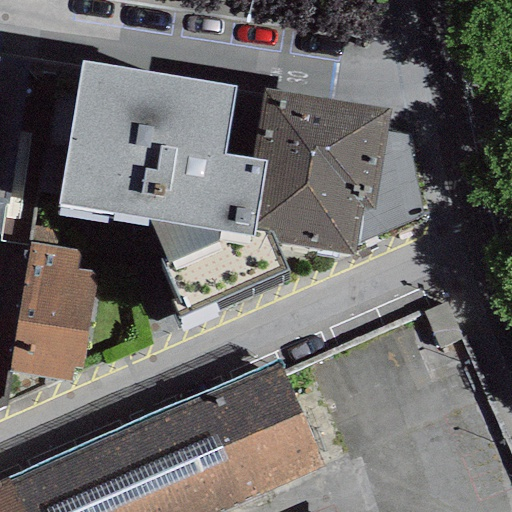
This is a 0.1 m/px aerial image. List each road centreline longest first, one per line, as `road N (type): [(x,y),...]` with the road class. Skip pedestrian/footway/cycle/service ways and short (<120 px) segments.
road 1 (residential): [(492,236),(0,443)]
road 2 (residential): [(459,96),(0,11)]
road 3 (tertiary): [(492,236),(459,96)]
